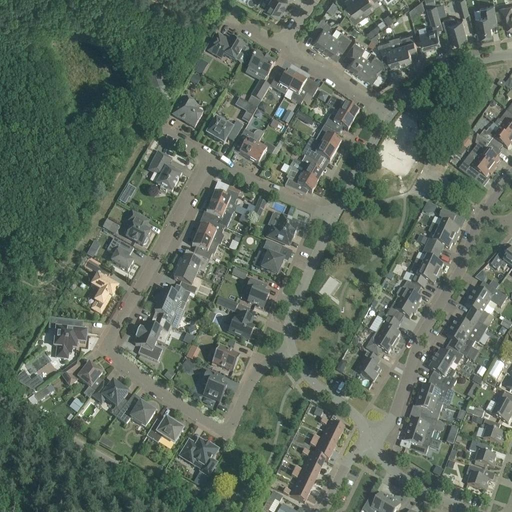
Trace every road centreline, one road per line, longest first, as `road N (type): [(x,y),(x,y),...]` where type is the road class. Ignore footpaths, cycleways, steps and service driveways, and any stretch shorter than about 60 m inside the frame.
road 1 (residential): [(231,427),(217,430),(111,350),(211,158)]
road 2 (residential): [(374,434),(392,418),(417,343),(466,261),(480,220)]
road 3 (unclassified): [(197,511),(0,400)]
road 4 (residential): [(385,114),(447,68),(511,53)]
road 5 (residential): [(290,352),(290,319),(330,220)]
road 6 (residential): [(330,220),(211,158)]
road 7 (residential): [(474,511),(430,491),(387,456),(374,434)]
road 8 (residential): [(385,114),(282,47)]
